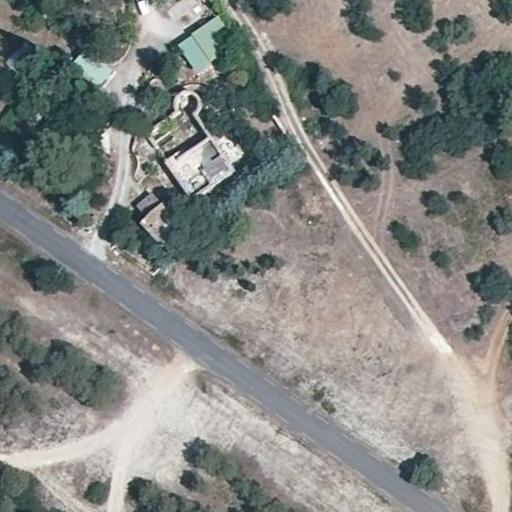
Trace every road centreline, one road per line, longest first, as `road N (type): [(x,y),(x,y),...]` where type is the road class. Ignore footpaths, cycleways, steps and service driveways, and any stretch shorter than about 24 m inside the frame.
road 1 (track): [(499,511),(458,366),(348,214),(225,0)]
road 2 (tertiary): [(0,205),(432,511)]
